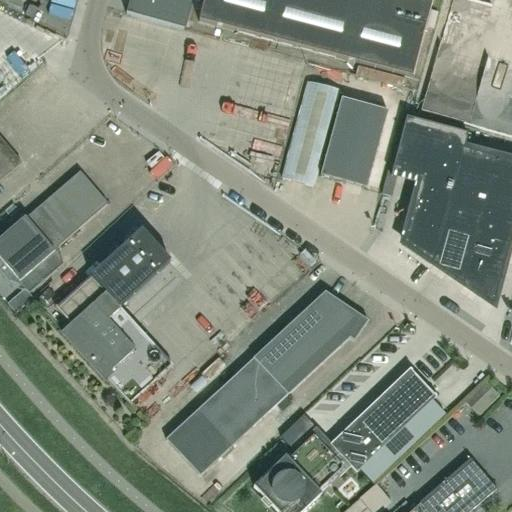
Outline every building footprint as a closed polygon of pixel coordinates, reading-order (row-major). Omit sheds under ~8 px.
[(182,31),(189,5),(169,0),(127,0),(124,15),(182,31)] [(202,0),(197,23),(410,79),(430,0),(202,0)] [(0,34),(9,26),(0,17),(0,34)] [(106,41),(103,57),(170,66),(172,50),(106,41)] [(12,68),(20,82),(31,76),(23,61),(12,68)] [(302,74),(326,75),(326,65),(303,64),(302,74)] [(287,112),(292,86),(238,74),(229,113),(280,125),(283,111),(287,112)] [(280,180),(311,188),(335,90),(304,83),(280,180)] [(337,99),(318,177),(364,188),(383,111),(337,99)] [(511,104),(488,100),(484,127),(511,131),(511,104)] [(223,144),(256,154),(261,136),(266,137),(268,130),(252,125),(251,126),(231,119),(223,144)] [(456,170),(465,135),(404,119),(394,155),(423,163),(401,245),(491,306),(511,225),(511,163),(493,159),(488,178),(456,170)] [(0,182),(20,165),(0,142),(0,182)] [(105,207),(77,175),(0,241),(0,263),(17,283),(105,207)] [(105,322),(168,264),(140,233),(55,309),(54,308),(52,310),(81,341),(105,322)] [(323,293),(197,412),(165,442),(199,478),(275,407),(281,414),(290,405),(284,398),(347,339),(353,343),(366,324),(323,293)] [(179,314),(171,322),(203,355),(212,347),(179,314)] [(105,322),(81,341),(74,347),(128,408),(130,406),(128,405),(170,367),(169,367),(157,378),(105,322)] [(286,436),(296,447),(251,490),(271,511),(303,511),(349,469),(354,475),(435,399),(409,372),(329,447),(303,419),(286,436)] [(471,511),(495,491),(469,461),(410,511),(471,511)]
